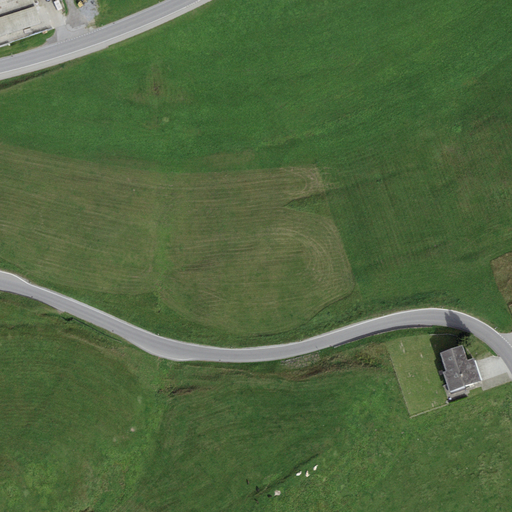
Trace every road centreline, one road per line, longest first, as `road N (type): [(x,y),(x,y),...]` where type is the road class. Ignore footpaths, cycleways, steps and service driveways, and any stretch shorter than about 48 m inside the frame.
road 1 (residential): [(0,282),(181,350),(277,352),(437,315),(486,332),(511,359)]
road 2 (tertiary): [(0,66),(124,30),(188,0)]
